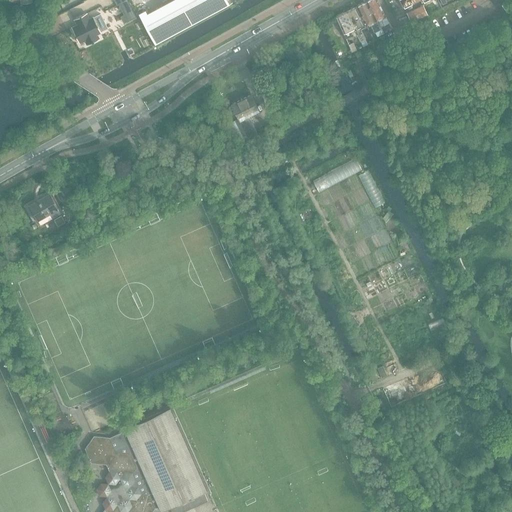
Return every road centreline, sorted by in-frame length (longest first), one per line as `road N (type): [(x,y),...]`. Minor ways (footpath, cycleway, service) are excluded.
road 1 (secondary): [(52,146),(144,112),(194,69)]
road 2 (secondary): [(194,69),(52,146)]
road 3 (secondary): [(194,69),(317,0)]
